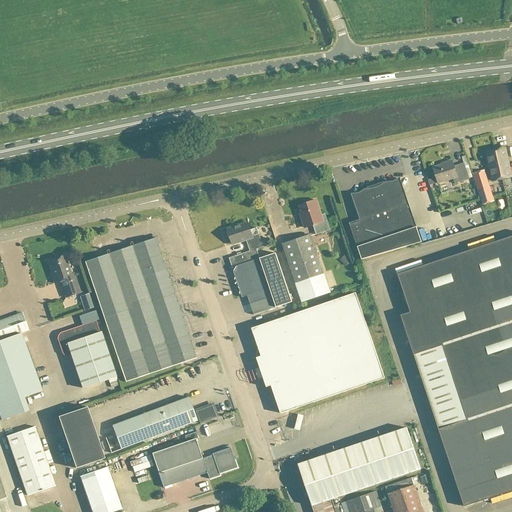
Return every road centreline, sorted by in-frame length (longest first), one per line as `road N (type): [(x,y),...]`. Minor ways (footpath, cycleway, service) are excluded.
road 1 (primary): [(0,154),(272,98),(511,66)]
road 2 (unclassified): [(185,511),(254,488),(265,473),(173,198)]
road 3 (unclassified): [(0,119),(344,55)]
road 4 (unclassified): [(173,198),(511,122)]
road 5 (unknown): [(264,465),(413,402),(421,420)]
road 6 (unclassified): [(0,236),(173,198)]
road 7 (tertiary): [(344,55),(511,34)]
